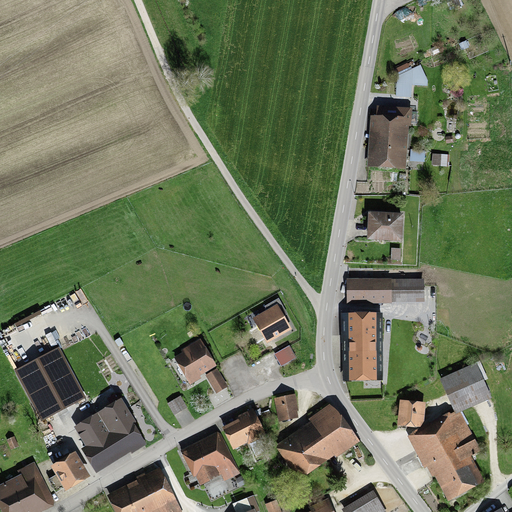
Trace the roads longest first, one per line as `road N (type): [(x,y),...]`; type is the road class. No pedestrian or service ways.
road 1 (tertiary): [(379,0),(326,311),(327,377)]
road 2 (track): [(137,0),(190,118),(326,311)]
road 3 (residential): [(327,377),(265,390),(219,411),(51,511)]
road 4 (tertiary): [(327,377),(423,511)]
